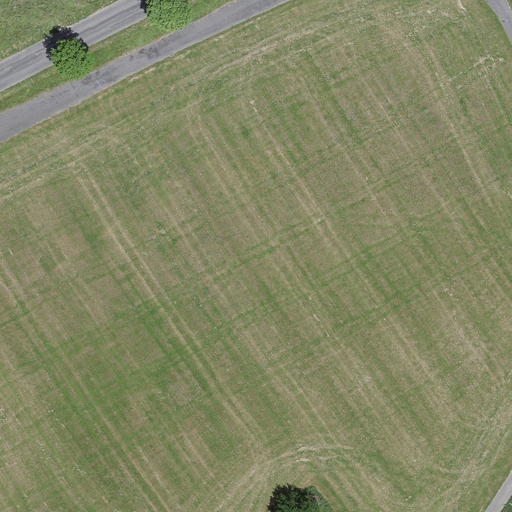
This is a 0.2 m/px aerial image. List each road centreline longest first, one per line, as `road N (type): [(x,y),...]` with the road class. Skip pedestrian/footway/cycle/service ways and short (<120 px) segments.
road 1 (track): [(498,0),(511,27),(511,482),(491,511)]
road 2 (track): [(0,124),(264,0)]
road 3 (tertiary): [(140,0),(0,72)]
